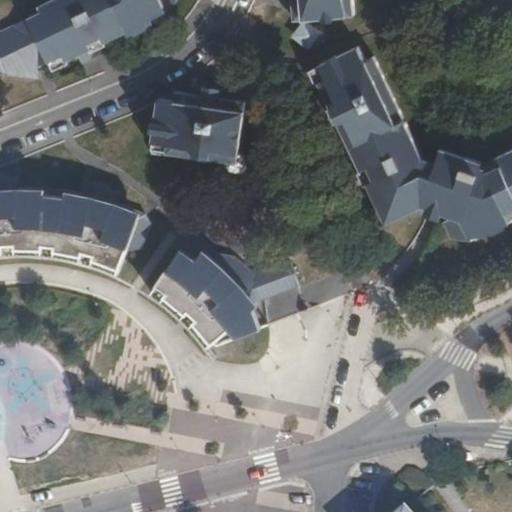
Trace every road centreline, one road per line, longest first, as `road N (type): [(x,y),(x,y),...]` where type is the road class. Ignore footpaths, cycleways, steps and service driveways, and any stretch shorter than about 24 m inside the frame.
road 1 (residential): [(224,0),(189,49),(158,72),(0,139)]
road 2 (residential): [(236,476),(91,511)]
road 3 (residential): [(357,444),(441,433),(503,438)]
road 4 (residential): [(457,352),(357,444)]
road 5 (residential): [(357,444),(236,476)]
